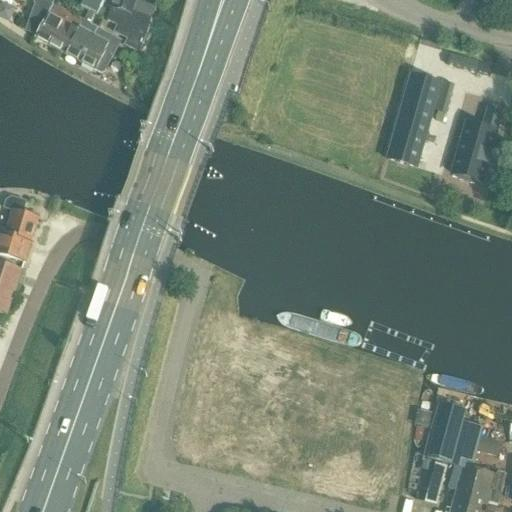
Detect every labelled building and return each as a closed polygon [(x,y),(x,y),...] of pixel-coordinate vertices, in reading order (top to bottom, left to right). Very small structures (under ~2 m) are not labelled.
[(36,0),(34,7),(35,8),(51,14),(55,6),(57,0),(36,0)] [(85,0),(81,9),(89,13),(95,17),(97,17),(106,0),(105,0),(85,0)] [(114,0),(107,22),(116,27),(144,41),(145,38),(151,20),(132,13),(136,0),(114,0)] [(55,6),(36,40),(66,56),(84,22),(55,6)] [(84,22),(66,56),(80,64),(99,30),(91,26),(95,17),(89,13),(84,22)] [(144,41),(116,27),(113,33),(127,40),(124,46),(139,54),(144,41)] [(99,30),(80,64),(103,76),(121,42),(99,30)] [(450,58),(447,67),(476,75),(489,79),(490,74),(492,69),(491,69),(479,66),(450,58)] [(412,77),(388,161),(416,170),(440,85),(412,77)] [(443,84),(435,113),(445,116),(453,87),(443,84)] [(466,125),(452,175),(459,178),(458,181),(474,186),(475,182),(483,184),(497,134),(496,134),(501,115),(487,111),(481,130),(466,125)] [(0,256),(25,264),(39,220),(23,215),(26,204),(11,200),(6,203),(4,210),(12,213),(5,235),(0,233),(0,256)] [(176,230),(125,212),(120,225),(118,230),(169,249),(170,246),(176,230)] [(0,266),(0,314),(6,317),(21,273),(0,266)] [(441,406),(427,461),(454,468),(448,491),(455,493),(450,511),(484,511),(494,476),(471,470),(475,454),(479,438),(482,429),(462,424),(465,412),(441,406)] [(425,461),(422,470),(429,472),(431,462),(425,461)] [(435,464),(424,504),(436,507),(447,467),(435,464)]
